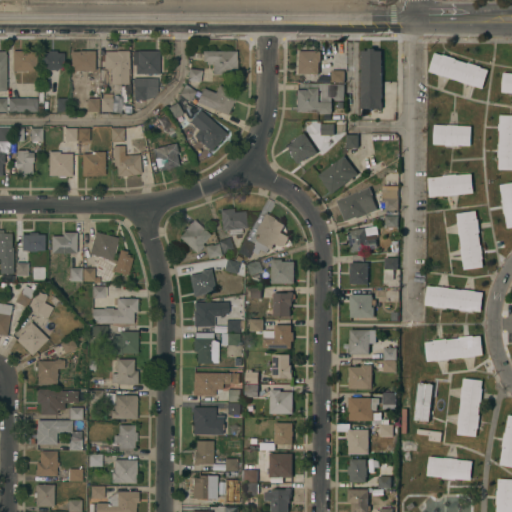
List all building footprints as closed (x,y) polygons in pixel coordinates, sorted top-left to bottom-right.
[(368,50),(368,47),(374,47),(374,50),(381,50),(381,108),(360,107),(361,65),(360,65),(360,59),(361,59),(361,49),(368,50)] [(11,70),(11,50),(27,50),(35,50),(35,70),(11,70)] [(63,68),(57,68),(57,69),(48,69),(48,68),(40,68),(40,52),(47,52),(47,50),(56,50),(56,52),(63,52),(63,68)] [(70,70),(70,50),(94,50),(94,70),(70,70)] [(128,83),(110,83),(110,68),(103,68),(103,53),(104,53),(104,50),(115,50),(128,50),(128,83)] [(158,73),(135,73),(135,64),(132,64),(132,50),(158,50),(158,73)] [(235,59),(236,59),(236,73),(212,73),(212,64),(205,64),(205,60),(202,60),(202,50),(235,50),(235,59)] [(320,61),(318,61),(318,73),(295,73),(296,58),(296,50),(320,50),(320,61)] [(433,51),(442,54),(442,53),(454,57),(454,58),(466,62),(467,61),(479,65),(479,66),(487,69),(481,87),(427,70),(433,51)] [(199,81),(186,79),(188,67),(201,69),(199,81)] [(343,81),(330,81),(330,69),(343,69),(343,81)] [(502,71),(511,71),(511,92),(500,91),(502,71)] [(133,99),(133,77),(157,78),(156,93),(152,97),(144,99),(133,99)] [(188,101),(178,93),(184,83),(195,91),(188,101)] [(330,96),(330,97),(330,101),(331,101),(331,113),(316,113),(316,111),(295,111),(295,89),(308,89),(308,88),(305,88),(305,83),(343,83),(343,100),(336,100),(330,96)] [(202,87),(214,92),(217,84),(236,92),(230,106),(226,114),(196,102),(202,87)] [(111,111),(100,111),(100,93),(111,93),(111,111)] [(7,96),(7,97),(36,97),(36,111),(8,111),(7,112),(6,112),(6,111),(6,97),(6,96),(7,96)] [(68,97),(68,111),(55,111),(55,97),(68,97)] [(98,97),(98,111),(86,110),(86,97),(98,97)] [(181,114),(172,119),(166,108),(175,102),(181,114)] [(210,150),(192,135),(198,129),(188,121),(199,109),(225,132),(221,137),(221,138),(218,141),(217,141),(210,150)] [(163,129),(162,129),(155,117),(166,111),(174,126),(174,127),(177,133),(175,135),(174,134),(170,136),(163,129)] [(498,156),(497,156),(497,143),(498,143),(498,129),(497,129),(497,123),(499,123),(499,114),(511,114),(511,168),(497,168),(498,156)] [(333,123),(333,134),(320,134),(320,123),(333,123)] [(470,125),(469,144),(457,144),(457,145),(445,144),(445,143),(432,143),(433,123),(470,125)] [(122,126),(123,142),(112,142),(112,141),(110,141),(109,127),(122,126)] [(0,127),(8,127),(8,140),(0,140),(0,127)] [(10,135),(9,135),(9,130),(10,130),(10,127),(22,127),(22,140),(10,140),(10,135)] [(29,127),(41,127),(41,140),(29,140),(29,127)] [(63,127),(75,127),(75,140),(63,140),(63,127)] [(77,127),(88,127),(88,140),(77,140),(77,127)] [(303,132),(317,151),(308,157),(307,156),(297,162),(293,156),(292,157),(287,151),(288,150),(285,144),(303,132)] [(345,133),(357,133),(357,147),(345,147),(345,133)] [(48,151),(57,151),(57,145),(70,145),(70,141),(76,141),(76,142),(76,154),(71,154),(71,161),(72,161),(71,168),(71,175),(64,175),(64,177),(58,177),(58,175),(56,175),(47,175),(48,151)] [(174,142),(177,152),(175,153),(178,165),(168,167),(169,168),(164,169),(164,168),(157,170),(152,148),(174,142)] [(139,173),(131,173),(131,174),(116,175),(115,165),(112,165),(112,146),(123,146),(123,152),(127,152),(127,154),(138,154),(139,173)] [(16,173),(16,168),(14,168),(14,165),(13,165),(13,161),(14,161),(14,158),(16,158),(16,149),(27,149),(27,151),(32,151),(32,156),(33,156),(33,158),(32,158),(32,161),(31,161),(31,172),(25,172),(24,173),(25,174),(24,175),(23,174),(23,176),(20,176),(20,174),(19,175),(18,174),(19,173),(16,173)] [(81,153),(91,153),(91,151),(93,151),(104,151),(104,175),(96,175),(81,175),(81,153)] [(317,174),(343,154),(357,173),(351,177),(353,178),(349,181),(348,179),(331,193),(330,192),(329,192),(322,183),(323,182),(317,174)] [(427,176),(442,175),(442,174),(455,173),(455,174),(470,172),(472,192),(428,196),(427,176)] [(511,225),(506,227),(504,212),(503,212),(501,199),(502,199),(499,184),(511,181),(511,225)] [(385,201),(381,201),(381,185),(397,185),(397,197),(398,197),(398,209),(384,209),(385,201)] [(369,186),(373,196),(371,196),(377,209),(356,218),(355,216),(344,220),(335,199),(369,186)] [(219,209),(232,208),(233,211),(244,210),(246,227),(241,227),(241,233),(229,234),(228,229),(221,229),(219,209)] [(455,212),(475,210),(476,218),(478,231),(477,231),(479,244),(480,244),(482,257),(481,257),(482,265),(462,268),(455,212)] [(278,245),(273,243),(270,249),(268,247),(265,252),(254,246),(247,257),(237,252),(244,240),(252,244),(258,234),(253,232),(264,212),(277,219),(276,220),(284,224),(280,231),(288,236),(283,245),(278,245)] [(384,215),(397,215),(397,226),(384,226),(384,215)] [(183,230),(193,219),(209,233),(201,243),(202,244),(196,252),(178,236),(183,230)] [(349,243),(346,243),(346,239),(348,238),(347,229),(376,225),(377,233),(375,233),(376,237),(375,237),(376,247),(350,251),(349,243)] [(0,229),(2,229),(2,232),(10,232),(10,246),(12,246),(12,273),(0,273),(0,229)] [(20,234),(28,234),(28,231),(36,231),(36,234),(43,234),(43,249),(35,249),(35,250),(27,251),(27,249),(20,249),(20,234)] [(50,235),(62,235),(62,231),(75,231),(75,252),(50,252),(50,235)] [(88,253),(94,231),(117,237),(115,243),(116,243),(114,253),(113,252),(111,259),(101,256),(101,257),(97,256),(97,255),(94,254),(94,255),(91,254),(88,253)] [(217,240),(228,237),(233,249),(222,253),(217,240)] [(204,246),(203,247),(202,245),(217,241),(220,254),(207,257),(204,246)] [(126,275),(112,271),(118,250),(126,252),(125,254),(128,255),(128,257),(131,258),(126,275)] [(384,257),(397,257),(397,269),(392,269),(392,279),(383,279),(383,268),(384,268),(384,257)] [(226,258),(238,262),(235,273),(223,269),(226,258)] [(270,258),(281,258),(281,260),(293,260),(293,282),(270,282),(270,258)] [(244,264),(257,259),(261,269),(249,274),(244,264)] [(15,261),(27,262),(27,275),(15,275),(15,261)] [(349,274),(347,274),(347,270),(349,270),(349,261),(367,261),(366,283),(349,282),(349,274)] [(82,267),(93,267),(93,265),(99,265),(99,271),(93,271),(93,280),(82,280),(82,267)] [(69,266),(81,267),(80,280),(68,280),(69,266)] [(188,274),(200,272),(200,270),(210,267),(215,291),(192,296),(188,274)] [(20,289),(21,289),(23,284),(29,287),(32,283),(36,285),(23,310),(19,308),(21,304),(14,300),(20,289)] [(37,288),(40,283),(45,285),(42,291),(37,288)] [(482,291),(479,310),(471,309),(471,310),(458,308),(445,306),(445,307),(432,306),(432,305),(424,304),(426,284),(482,291)] [(91,289),(89,289),(89,286),(90,286),(90,285),(104,285),(104,297),(91,297),(91,289)] [(247,286),(260,286),(260,297),(247,297),(247,286)] [(364,293),(371,293),(371,306),(373,306),(373,316),(349,316),(349,308),(349,293),(351,293),(351,287),(364,287),(364,293)] [(37,313),(27,307),(36,290),(46,295),(43,301),(37,313)] [(272,296),(271,296),(271,293),(272,293),(272,291),(292,291),(292,293),(294,293),(294,298),(292,298),(292,300),(291,300),(291,305),(289,305),(289,315),(272,315),(272,296)] [(56,292),(59,295),(53,302),(49,299),(56,292)] [(383,307),(384,295),(393,295),(393,307),(383,307)] [(91,315),(91,308),(102,308),(102,307),(111,307),(111,308),(116,308),(116,297),(136,297),(136,311),(133,311),(132,323),(95,322),(91,315)] [(0,302),(3,303),(4,299),(9,300),(9,304),(11,304),(5,334),(0,333),(0,302)] [(212,301),(227,301),(227,313),(222,313),(223,316),(218,316),(218,315),(213,315),(213,325),(193,326),(192,310),(193,310),(193,301),(212,301)] [(248,318),(262,319),(262,330),(248,330),(248,318)] [(225,319),(238,319),(238,331),(225,331),(225,319)] [(15,339),(23,330),(22,329),(29,321),(47,338),(30,354),(15,339)] [(262,329),(274,330),(274,324),(290,324),(290,331),(293,331),(292,340),(290,340),(290,347),(262,347),(262,329)] [(106,325),(106,336),(93,336),(93,335),(88,335),(88,325),(93,325),(106,325)] [(375,329),(375,342),(368,342),(368,353),(348,353),(348,347),(343,347),(343,342),(348,342),(348,337),(349,337),(349,328),(375,329)] [(98,341),(111,341),(111,334),(118,334),(118,330),(137,330),(136,352),(120,352),(120,353),(98,353),(98,341)] [(225,332),(238,333),(238,344),(225,344),(225,332)] [(426,360),(424,341),(432,340),(432,339),(445,337),(445,338),(458,337),(458,336),(471,334),(471,335),(479,334),(482,354),(426,360)] [(71,337),(76,346),(64,353),(59,343),(71,337)] [(216,341),(216,362),(196,362),(196,351),(192,351),(192,337),(213,337),(213,340),(216,341)] [(396,347),(396,359),(383,358),(383,347),(396,347)] [(272,353),(289,353),(288,364),(291,364),(290,368),(291,368),(291,378),(287,378),(287,377),(271,377),(272,353)] [(242,357),(242,364),(233,365),(233,357),(242,357)] [(52,360),(52,359),(56,359),(56,358),(63,358),(63,368),(56,368),(56,378),(58,378),(57,383),(56,383),(56,384),(36,384),(37,375),(35,375),(35,370),(33,370),(34,366),(35,366),(36,360),(52,360)] [(115,381),(110,381),(110,373),(115,373),(116,358),(133,358),(133,370),(136,370),(136,383),(115,383),(115,381)] [(383,360),(396,360),(396,371),(383,371),(383,360)] [(87,361),(95,362),(94,369),(87,369),(87,361)] [(348,381),(347,381),(347,376),(348,376),(348,365),(360,366),(360,364),(371,364),(371,388),(348,388),(348,381)] [(244,371),(248,371),(248,369),(251,369),(251,371),(257,371),(257,383),(244,382),(244,371)] [(229,372),(229,384),(221,384),(221,389),(214,389),(214,395),(192,395),(192,380),(193,380),(193,372),(216,372),(229,372)] [(481,379),(480,387),(481,388),(480,401),(479,401),(477,414),(479,414),(477,427),(476,427),(475,435),(456,433),(462,377),(481,379)] [(428,422),(414,420),(418,382),(432,384),(428,422)] [(244,384),(257,384),(257,396),(244,396),(244,384)] [(39,413),(39,402),(35,402),(35,388),(60,388),(60,390),(76,390),(76,401),(63,401),(63,409),(56,409),(56,413),(39,413)] [(239,388),(239,400),(226,400),(226,388),(239,388)] [(269,412),(269,388),(280,388),(280,390),(292,391),(292,413),(269,412)] [(88,389),(101,389),(101,401),(88,401),(88,389)] [(382,392),(395,392),(395,408),(382,408),(382,392)] [(113,394),(136,394),(135,418),(109,418),(110,411),(113,411),(113,396),(113,394)] [(348,411),(348,396),(378,397),(378,403),(376,403),(376,410),(372,409),(372,411),(381,411),(380,419),(379,419),(379,423),(371,423),(371,420),(348,419),(348,411)] [(226,402),(239,402),(239,413),(226,413),(226,402)] [(81,406),(81,418),(68,418),(68,406),(81,406)] [(192,406),(214,406),(214,419),(221,419),(221,433),(192,433),(192,419),(190,419),(190,413),(192,413),(192,406)] [(511,465),(499,463),(507,414),(511,414),(511,465)] [(71,419),(71,432),(67,432),(67,431),(55,431),(55,443),(35,443),(36,419),(71,419)] [(291,443),(274,443),(274,449),(259,449),(259,441),(273,442),(274,421),(292,421),(291,443)] [(118,447),(118,441),(113,441),(113,434),(116,434),(116,432),(117,432),(118,424),(133,424),(133,431),(136,431),(135,440),(133,440),(133,447),(118,447)] [(379,424),(392,424),(392,435),(379,435),(379,424)] [(348,428),(368,429),(367,453),(348,453),(348,428)] [(67,437),(80,437),(80,449),(67,449),(67,437)] [(212,440),(212,463),(197,463),(197,464),(192,464),(192,455),(193,455),(193,450),(195,450),(195,440),(212,440)] [(35,475),(35,461),(38,461),(38,450),(55,450),(55,475),(35,475)] [(291,476),(269,476),(269,452),(291,452),(291,476)] [(101,454),(101,465),(88,465),(88,454),(101,454)] [(469,479),(454,477),(454,478),(441,477),(441,476),(426,474),(428,455),(471,460),(469,479)] [(237,458),(237,470),(223,470),(224,457),(237,458)] [(110,482),(111,471),(113,471),(113,458),(135,459),(135,474),(134,482),(110,482)] [(365,481),(349,481),(349,474),(347,474),(347,465),(349,465),(349,458),(365,458),(365,466),(366,466),(366,475),(365,475),(365,481)] [(81,468),(81,480),(68,480),(68,468),(81,468)] [(256,469),(256,481),(243,481),(243,469),(256,469)] [(192,476),(195,476),(195,477),(197,477),(198,474),(215,475),(215,484),(214,493),(215,493),(215,498),(191,497),(192,476)] [(391,475),(390,487),(377,487),(378,475),(391,475)] [(511,511),(495,511),(496,503),(495,502),(495,489),(497,489),(497,477),(511,477),(511,511)] [(243,494),(243,482),(256,482),(256,494),(243,494)] [(35,483),(53,484),(52,505),(34,505),(35,483)] [(90,486),(103,486),(103,497),(90,497),(90,486)] [(270,511),(270,500),(264,500),(264,490),(270,490),(270,488),(285,488),(285,487),(290,487),(289,501),(287,501),(287,511),(270,511)] [(367,488),(367,511),(351,511),(351,501),(347,501),(347,488),(367,488)] [(95,511),(95,502),(106,502),(106,497),(108,497),(108,495),(115,491),(137,491),(137,502),(135,502),(135,507),(134,507),(134,511),(95,511)] [(67,511),(67,499),(80,499),(80,511),(67,511)]
